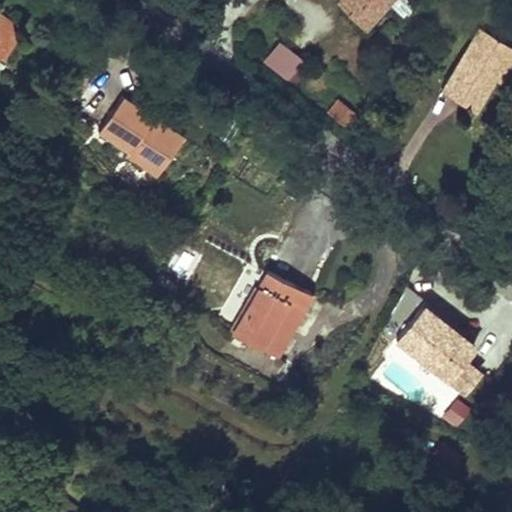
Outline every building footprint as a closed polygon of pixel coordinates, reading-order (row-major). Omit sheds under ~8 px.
[(355,0),(351,5),(368,22),(389,0),(355,0)] [(0,57),(10,43),(6,21),(0,17),(0,57)] [(511,36),(484,19),(445,78),(479,100),(499,70),(511,49),(511,36)] [(269,54),(290,72),(304,55),(282,37),(269,54)] [(511,60),(511,49),(499,70),(503,73),(511,60)] [(344,125),(354,112),(337,98),(327,110),(344,125)] [(149,121),(118,100),(94,134),(124,154),(122,158),(152,179),(174,147),(145,127),(149,121)] [(149,121),(145,127),(174,147),(178,141),(149,121)] [(275,283),(240,344),(284,369),(319,307),(275,283)] [(394,332),(448,373),(463,353),(473,338),(420,298),(394,332)] [(479,365),(463,353),(448,373),(464,385),(479,365)]
